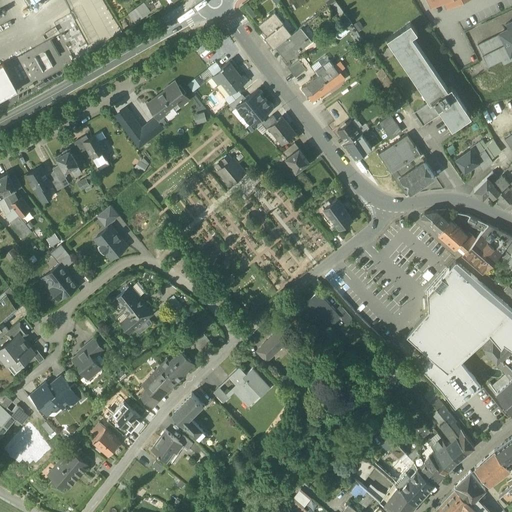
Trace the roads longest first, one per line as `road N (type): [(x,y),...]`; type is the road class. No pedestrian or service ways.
road 1 (residential): [(237,335),(157,263),(127,263),(64,310),(54,353),(16,383),(33,405)]
road 2 (tertiary): [(384,204),(368,196),(225,13)]
road 3 (tertiary): [(0,125),(203,11)]
road 4 (residential): [(237,335),(158,417),(86,511)]
road 5 (residential): [(384,204),(380,222),(237,335)]
road 6 (residential): [(0,159),(132,88)]
road 7 (unclassified): [(511,303),(406,208)]
road 8 (residential): [(511,424),(416,511)]
